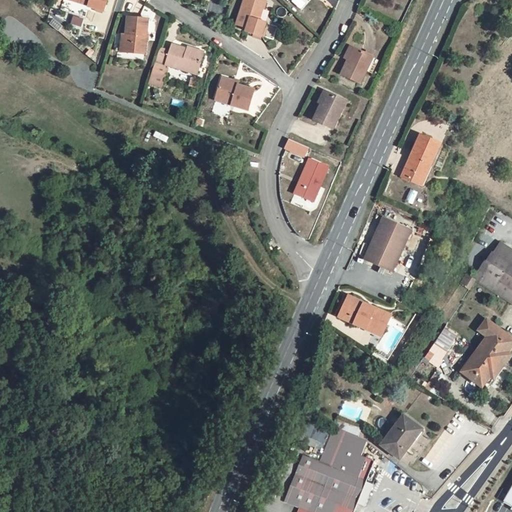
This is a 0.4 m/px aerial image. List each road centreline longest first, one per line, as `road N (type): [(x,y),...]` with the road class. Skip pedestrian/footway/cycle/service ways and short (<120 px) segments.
road 1 (tertiary): [(441,0),(321,272)]
road 2 (tertiary): [(321,272),(219,511)]
road 3 (residential): [(321,272),(282,237),(265,193),(271,141),(298,94)]
road 4 (residential): [(298,94),(161,0)]
